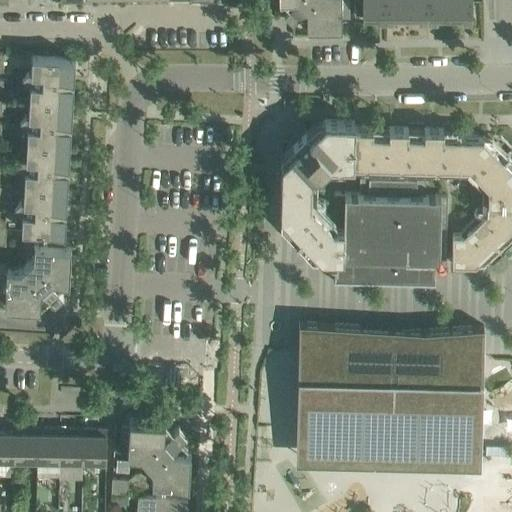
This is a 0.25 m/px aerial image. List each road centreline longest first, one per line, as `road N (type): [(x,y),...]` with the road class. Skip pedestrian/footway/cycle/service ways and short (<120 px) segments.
road 1 (unclassified): [(144,86),(162,78),(506,76)]
road 2 (unclassified): [(113,342),(128,108),(144,86)]
road 3 (residential): [(200,511),(210,355),(138,352),(113,342)]
road 4 (residential): [(104,34),(128,15),(221,14)]
